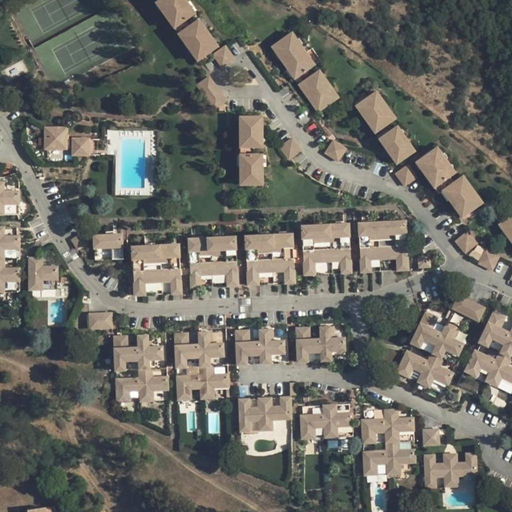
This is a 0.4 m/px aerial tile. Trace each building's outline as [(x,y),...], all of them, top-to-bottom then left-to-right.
[(168,23),(176,33),(188,24),(180,13),(184,10),(176,0),(167,0),(153,11),(164,26),(168,23)] [(184,10),(180,13),(188,24),(192,21),(184,10)] [(164,26),(171,36),(176,33),(168,23),(164,26)] [(198,27),(193,31),(199,38),(204,34),(198,27)] [(193,57),(200,65),(212,56),(206,47),(211,44),(204,34),(199,38),(193,31),(181,39),(187,47),(182,50),(189,59),(193,57)] [(285,66),(293,78),(305,70),(296,58),(300,55),(287,37),(268,50),(282,69),(285,66)] [(187,47),(181,39),(177,42),(182,50),(187,47)] [(211,44),(206,47),(212,56),(217,52),(211,44)] [(225,48),(214,55),(223,68),(234,60),(225,48)] [(300,55),(296,58),(305,70),(309,67),(300,55)] [(196,68),(200,65),(193,57),(189,59),(196,68)] [(290,81),(293,78),(285,66),(282,69),(290,81)] [(318,84),(323,82),(316,72),(312,75),(318,84)] [(312,75),(299,85),(306,94),(302,97),(308,105),(312,102),(318,110),(331,102),(325,92),(329,90),(323,82),(318,84),(312,75)] [(206,84),(195,93),(212,117),(224,109),(206,84)] [(302,97),(306,94),(299,85),(295,87),(302,97)] [(335,99),(329,90),(325,92),(331,102),(335,99)] [(378,97),(374,100),(381,108),(384,105),(378,97)] [(374,100),(362,109),(368,118),(364,120),(370,128),(374,125),(380,134),(392,124),(386,116),(390,113),(384,105),(381,108),(374,100)] [(318,110),(312,102),(308,105),(314,113),(318,110)] [(362,109),(358,111),(364,120),(368,118),(362,109)] [(390,113),(386,116),(392,124),(396,121),(390,113)] [(374,125),(370,128),(376,136),(380,134),(374,125)] [(257,126),(235,126),(236,145),(240,146),(240,160),(252,160),(252,145),(257,145),(257,126)] [(398,130),(395,132),(403,144),(407,142),(398,130)] [(395,132),(385,140),(393,151),(389,154),(400,169),(417,156),(407,142),(403,144),(395,132)] [(43,133),(43,154),(63,154),(64,153),(70,153),(70,160),(86,161),(86,144),(69,144),(64,144),(63,133),(43,133)] [(291,140),(279,148),(288,160),(300,152),(291,140)] [(385,140),(381,142),(389,154),(393,151),(385,140)] [(332,142),(325,156),(340,163),(347,150),(332,142)] [(431,180),(438,190),(451,181),(444,171),(448,168),(437,153),(416,169),(427,183),(431,180)] [(236,183),(236,199),(258,200),(258,183),(252,183),(252,167),(240,167),(241,183),(236,183)] [(444,171),(451,181),(455,177),(448,168),(444,171)] [(404,171),(392,179),(401,193),(414,184),(404,171)] [(427,183),(434,193),(438,190),(431,180),(427,183)] [(466,194),(469,192),(462,183),(459,185),(466,194)] [(459,185),(445,194),(452,203),(449,206),(455,214),(458,211),(464,220),(478,211),(472,202),(475,199),(469,192),(466,194),(459,185)] [(0,207),(17,208),(17,195),(0,194),(0,207)] [(445,194),(442,197),(449,206),(452,203),(445,194)] [(475,199),(472,202),(478,211),(482,208),(475,199)] [(458,211),(455,214),(461,223),(464,220),(458,211)] [(511,222),(500,232),(511,247),(511,222)] [(328,230),(328,243),(338,243),(338,256),(347,256),(348,229),(328,230)] [(359,230),(358,255),(369,255),(368,243),(378,242),(377,229),(359,230)] [(377,229),(378,242),(395,242),(396,255),(407,255),(405,229),(377,229)] [(300,230),(299,257),(311,256),(311,244),(328,243),(328,230),(300,230)] [(89,233),(89,246),(117,246),(117,233),(89,233)] [(280,251),(280,263),(290,262),(289,236),(270,237),(270,251),(280,251)] [(222,252),(222,264),(233,264),(232,237),(214,238),(214,252),(222,252)] [(243,237),(242,264),(254,263),(253,251),(270,251),(270,237),(243,237)] [(186,238),(185,264),(195,264),(195,252),(214,252),(214,238),(186,238)] [(467,238),(456,247),(466,259),(477,250),(467,238)] [(0,253),(16,253),(16,240),(0,240),(0,253)] [(128,244),(128,271),(140,271),(139,258),(157,258),(156,245),(128,244)] [(166,257),(166,270),(176,270),(176,245),(156,245),(157,258),(166,257)] [(358,255),(359,281),(407,280),(407,255),(396,255),(369,255),(358,255)] [(299,257),(300,282),(348,281),(347,256),(338,256),(311,256),(299,257)] [(485,256),(479,270),(494,277),(500,262),(485,256)] [(418,257),(418,268),(431,268),(430,257),(418,257)] [(242,264),(243,289),(290,288),(290,262),(280,263),(254,263),(242,264)] [(24,263),(24,295),(34,295),(34,285),(52,285),(52,272),(34,272),(34,263),(24,263)] [(185,264),(185,289),(233,289),(233,264),(222,264),(195,264),(185,264)] [(128,271),(129,296),(176,295),(176,270),(166,270),(140,271),(128,271)] [(0,286),(15,287),(15,274),(0,272),(0,286)] [(465,305),(457,320),(485,333),(492,318),(465,305)] [(88,318),(89,334),(113,334),(113,318),(88,318)] [(501,322),(486,353),(496,358),(499,350),(511,356),(511,354),(511,340),(506,338),(511,327),(501,322)] [(432,324),(418,356),(427,361),(431,353),(442,358),(448,346),(436,340),(442,329),(432,324)] [(325,360),(325,368),(336,368),(335,360),(351,359),(349,346),(335,346),(335,334),(324,334),(324,347),(325,360)] [(442,358),(439,366),(448,371),(453,363),(464,368),(470,356),(458,351),(464,339),(453,334),(448,346),(442,358)] [(239,336),(240,370),(250,370),(250,362),(264,362),(264,370),(274,369),(274,362),(288,361),(287,348),(274,348),(273,335),(263,335),(264,348),(250,348),(249,336),(239,336)] [(300,335),(301,369),(312,368),(312,360),(325,360),(324,347),(311,347),(311,335),(300,335)] [(201,363),(202,372),(211,372),(212,363),(227,363),(226,350),(212,350),(212,337),(201,338),(201,350),(201,363)] [(177,338),(178,372),(188,372),(188,364),(201,363),(201,350),(188,351),(187,338),(177,338)] [(114,340),(115,374),(125,374),(125,366),(138,365),(138,373),(148,373),(149,373),(149,365),(163,364),(162,352),(149,351),(148,339),(137,340),(137,352),(124,352),(124,340),(114,340)] [(483,362),(473,383),(482,388),(486,379),(498,384),(504,372),(483,362)] [(498,384),(494,393),(503,397),(507,388),(511,390),(511,364),(508,363),(504,372),(498,384)] [(414,365),(404,385),(414,389),(418,381),(429,386),(435,374),(414,365)] [(429,386),(425,395),(433,399),(438,390),(455,398),(460,386),(444,378),(448,371),(439,366),(435,374),(429,386)] [(202,395),(202,405),(212,404),(212,395),(231,394),(231,381),(212,381),(211,372),(202,372),(202,381),(202,395)] [(115,383),(116,406),(125,406),(125,397),(139,396),(139,405),(148,405),(148,396),(166,396),(166,382),(148,382),(148,373),(138,373),(138,382),(115,383)] [(178,381),(179,404),(189,404),(189,395),(202,395),(202,381),(178,381)] [(240,399),(241,432),(251,431),(250,422),(260,422),(260,426),(273,425),(272,421),(291,421),(291,398),(281,398),(281,407),(272,407),(259,408),(250,408),(250,399),(240,399)] [(259,399),(259,408),(272,407),(272,398),(259,399)] [(326,427),(326,436),(336,436),(336,427),(354,426),(354,413),(336,414),(335,405),(326,405),(326,413),(326,427)] [(303,414),(303,437),(313,437),(312,428),(326,427),(326,413),(303,414)] [(389,445),(390,454),(399,454),(399,444),(417,444),(417,430),(399,431),(399,422),(389,422),(389,431),(389,445)] [(366,432),(367,455),(376,454),(376,445),(389,445),(389,431),(366,432)] [(423,432),(424,447),(439,447),(439,432),(423,432)] [(424,455),(425,487),(436,487),(435,477),(445,477),(445,480),(458,480),(457,477),(476,476),(475,453),(466,454),(466,462),(457,463),(444,463),(435,463),(434,455),(424,455)] [(390,477),(391,486),(400,486),(399,477),(418,476),(418,462),(400,462),(399,454),(390,454),(390,463),(390,477)] [(444,455),(444,463),(457,463),(456,454),(444,455)] [(367,464),(368,487),(377,487),(377,478),(390,477),(390,463),(367,464)]
